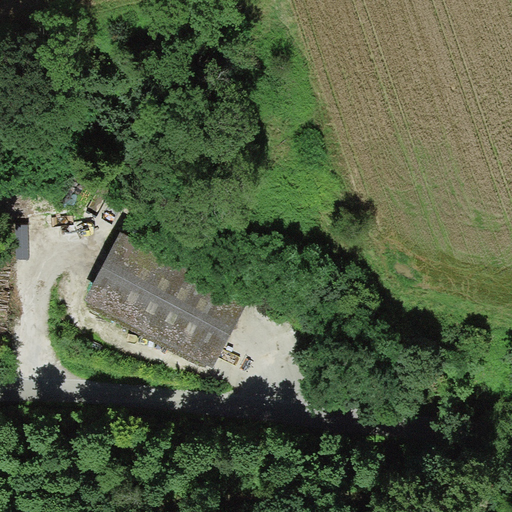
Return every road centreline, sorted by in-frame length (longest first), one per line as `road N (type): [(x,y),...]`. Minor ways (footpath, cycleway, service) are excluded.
road 1 (unclassified): [(511,434),(0,387)]
road 2 (track): [(511,504),(265,494),(153,499),(108,511)]
